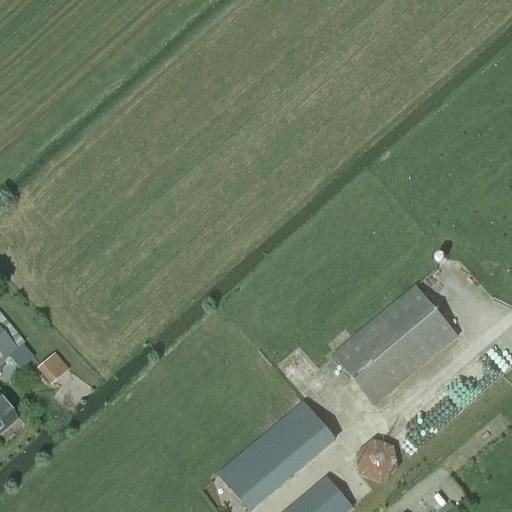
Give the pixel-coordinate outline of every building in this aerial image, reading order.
[(374,408),(456,338),(414,289),(332,358),(374,408)] [(0,366),(16,352),(0,333),(0,366)] [(35,371),(50,388),(68,372),(53,355),(35,371)] [(0,430),(13,420),(0,404),(0,430)] [(246,511),(250,511),(334,441),(303,405),(218,477),(246,511)] [(353,459),(379,487),(404,465),(378,437),(353,459)] [(350,511),(352,510),(327,480),(288,511),(350,511)]
